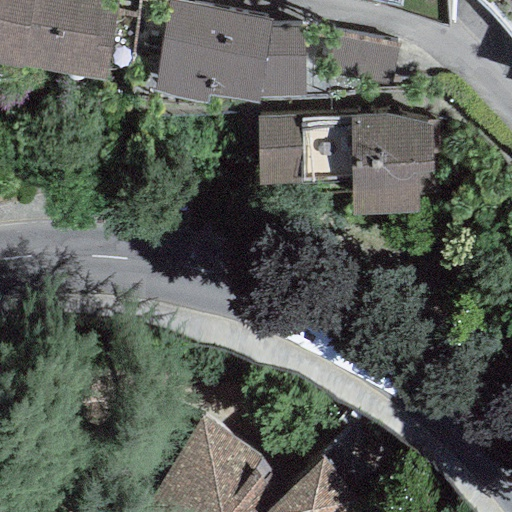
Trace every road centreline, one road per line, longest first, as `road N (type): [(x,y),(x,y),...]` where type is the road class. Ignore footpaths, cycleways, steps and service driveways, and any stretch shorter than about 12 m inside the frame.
road 1 (secondary): [(0,261),(159,260),(261,289),(353,330),(447,391),(511,462)]
road 2 (residential): [(511,97),(423,29),(283,0)]
